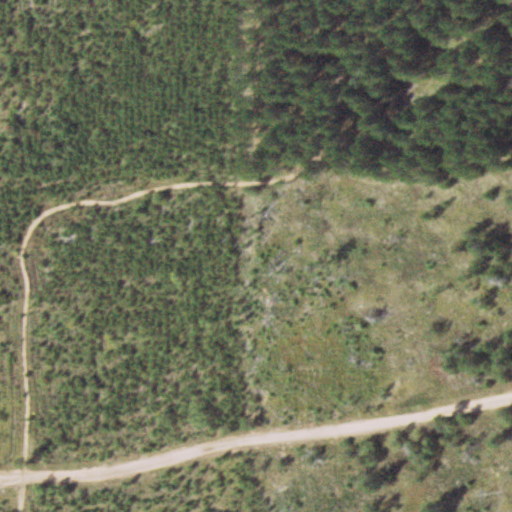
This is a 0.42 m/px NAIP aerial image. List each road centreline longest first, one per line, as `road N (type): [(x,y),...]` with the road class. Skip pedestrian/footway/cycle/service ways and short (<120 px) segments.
road 1 (track): [(511,163),(191,183),(43,210),(24,240),(22,511)]
road 2 (residential): [(0,484),(511,394)]
